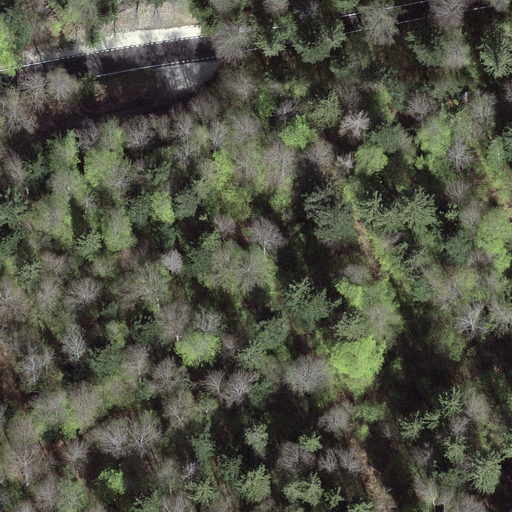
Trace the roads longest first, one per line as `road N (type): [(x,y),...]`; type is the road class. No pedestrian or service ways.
road 1 (tertiary): [(444,0),(0,80)]
road 2 (track): [(195,49),(183,92),(31,138),(0,158)]
